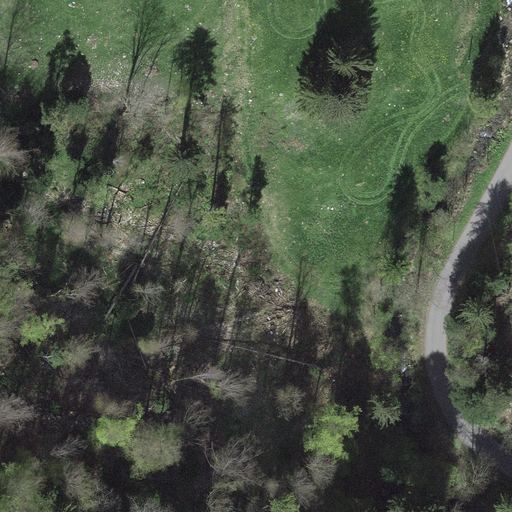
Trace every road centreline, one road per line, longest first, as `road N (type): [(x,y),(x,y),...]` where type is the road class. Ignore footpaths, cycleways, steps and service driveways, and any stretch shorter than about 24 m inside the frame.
road 1 (tertiary): [(511,162),(447,285),(436,347),(460,424),(511,464)]
road 2 (track): [(243,0),(242,131),(260,203),(288,265),(306,285),(347,303)]
